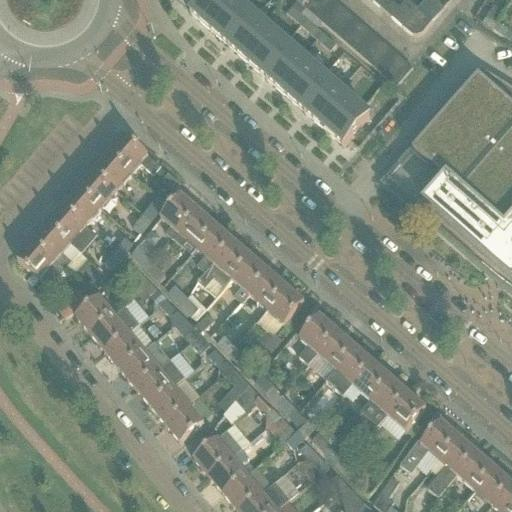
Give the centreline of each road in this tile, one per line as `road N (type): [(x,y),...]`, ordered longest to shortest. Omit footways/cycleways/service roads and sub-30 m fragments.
road 1 (residential): [(124,97),(511,437)]
road 2 (residential): [(511,367),(157,58)]
road 3 (residential): [(187,511),(0,277)]
road 4 (residential): [(0,248),(40,189),(124,97)]
